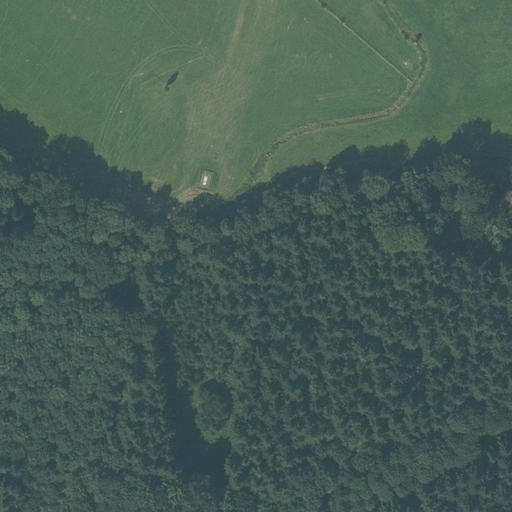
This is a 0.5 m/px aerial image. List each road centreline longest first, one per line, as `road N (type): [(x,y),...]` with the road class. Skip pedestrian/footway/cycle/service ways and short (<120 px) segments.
road 1 (track): [(364,508),(87,456),(0,403)]
road 2 (track): [(511,416),(355,511)]
